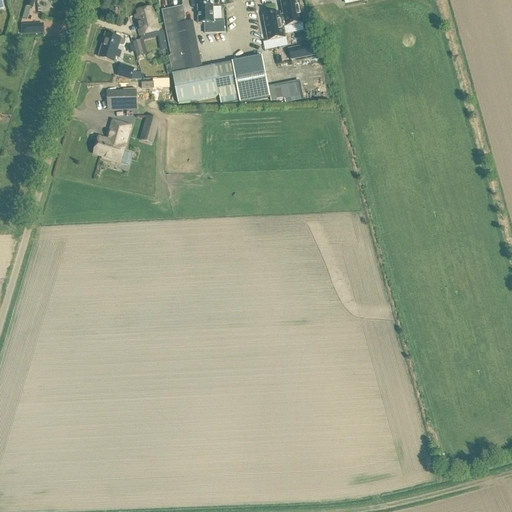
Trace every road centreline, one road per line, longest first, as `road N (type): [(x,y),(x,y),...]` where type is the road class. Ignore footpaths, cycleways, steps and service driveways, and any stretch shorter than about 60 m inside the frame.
road 1 (unclassified): [(0,324),(96,0)]
road 2 (track): [(345,511),(511,473)]
